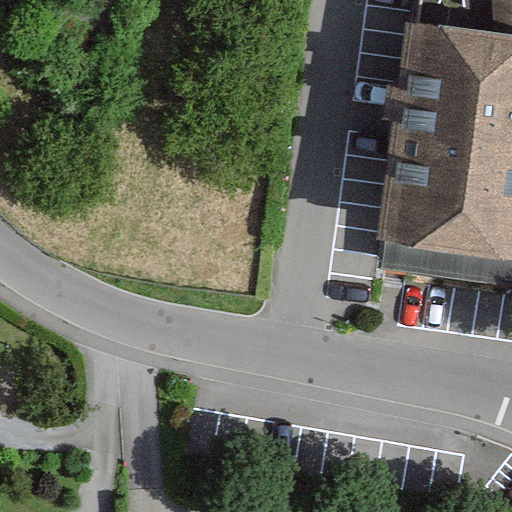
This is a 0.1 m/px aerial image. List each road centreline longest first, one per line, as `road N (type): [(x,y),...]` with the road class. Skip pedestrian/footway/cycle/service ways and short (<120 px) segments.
road 1 (residential): [(0,247),(35,276),(116,314),(511,403)]
road 2 (unknown): [(99,340),(85,511)]
